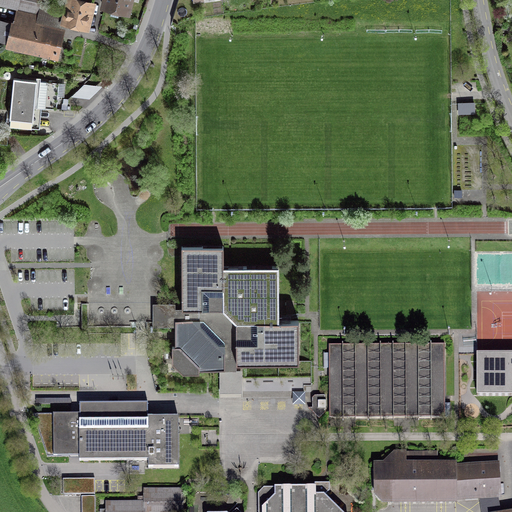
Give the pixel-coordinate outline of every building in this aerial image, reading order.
[(0,0),(0,4),(38,13),(41,0),(0,0)] [(71,0),(66,21),(85,25),(90,4),(91,0),(90,0),(71,0)] [(106,0),(105,7),(126,12),(128,0),(106,0)] [(61,36),(14,24),(10,42),(35,48),(33,54),(55,59),(61,36)] [(37,80),(13,78),(9,119),(10,119),(10,126),(31,128),(32,121),(33,121),(34,107),(56,109),(59,83),(37,81),(37,80)] [(474,103),(459,103),(459,113),(474,113),(474,103)] [(8,133),(0,132),(0,143),(7,144),(8,133)] [(222,249),(181,249),(181,302),(153,303),(152,327),(172,328),(171,362),(183,377),(220,371),(221,362),(237,362),(307,361),(308,320),(279,321),(279,269),(223,269),(222,249)] [(445,346),(330,346),(330,421),(444,420),(445,346)] [(511,353),(476,354),(476,396),(511,395),(511,353)] [(52,455),(78,455),(78,460),(146,460),(147,467),(177,466),(177,418),(148,418),(148,403),(118,403),(118,398),(109,398),(109,403),(79,404),(79,414),(51,414),(52,455)] [(391,499),(391,502),(456,501),(456,499),(479,498),(499,497),(501,497),(499,463),(455,466),(455,464),(437,464),(437,453),(395,453),(381,467),(375,467),(375,495),(379,499),(391,499)] [(95,478),(63,478),(63,493),(95,493),(95,478)] [(319,479),(319,488),(330,488),(331,480),(319,479)] [(345,511),(317,486),(258,486),(258,511),(345,511)] [(182,511),(182,490),(144,490),(144,503),(106,503),(106,511),(182,511)] [(94,511),(95,495),(81,496),(81,511),(94,511)] [(481,511),(500,511),(499,497),(479,498),(481,511)]
